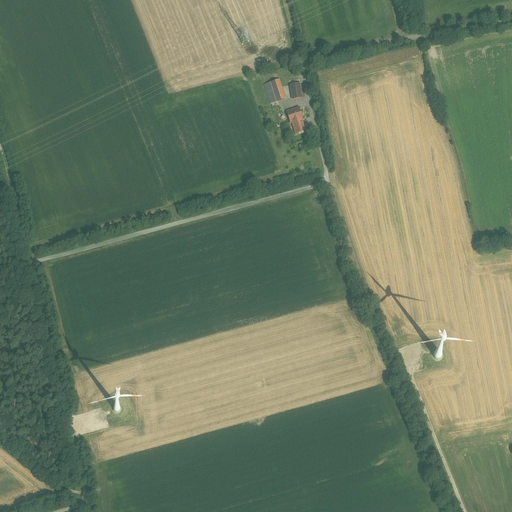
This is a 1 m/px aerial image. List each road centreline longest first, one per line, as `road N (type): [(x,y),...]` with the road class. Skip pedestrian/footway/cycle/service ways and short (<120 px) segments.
road 1 (track): [(308,188),(30,264),(0,145)]
road 2 (track): [(324,180),(464,511)]
road 3 (unclassified): [(511,24),(308,59),(302,74),(326,173),(308,188)]
road 4 (unclassified): [(30,264),(87,502)]
